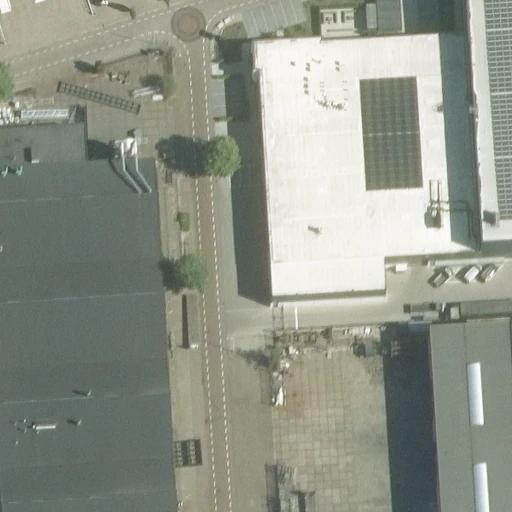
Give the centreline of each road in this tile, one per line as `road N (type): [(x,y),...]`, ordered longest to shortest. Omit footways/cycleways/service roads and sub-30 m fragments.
road 1 (unclassified): [(227,511),(192,10)]
road 2 (residential): [(0,70),(192,10)]
